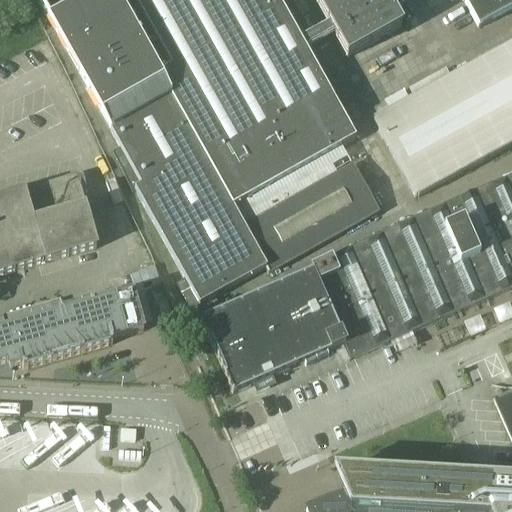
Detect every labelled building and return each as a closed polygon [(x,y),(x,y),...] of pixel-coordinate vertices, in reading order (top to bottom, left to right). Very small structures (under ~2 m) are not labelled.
[(177,286),(179,290),(191,311),(265,269),(268,275),(377,214),(352,168),(243,229),(233,210),(355,141),(276,0),(37,0),(121,150),(113,155),(123,172),(133,194),(136,192),(186,281),(177,286)] [(314,0),(348,59),(401,29),(388,6),(379,11),(373,0),(314,0)] [(511,0),(462,0),(478,30),(511,11),(511,0)] [(499,141),(505,151),(511,147),(511,46),(373,123),(415,200),(484,162),(479,152),(499,141)] [(479,152),(484,162),(505,151),(499,141),(479,152)] [(511,178),(403,226),(310,270),(312,274),(344,347),(355,372),(410,347),(406,338),(511,291),(511,178)] [(76,179),(0,200),(0,277),(96,250),(76,179)] [(344,347),(312,274),(201,323),(210,343),(224,375),(233,396),(249,389),(252,397),(253,397),(257,397),(261,397),(263,397),(266,396),(269,395),(274,393),(311,374),(306,364),(344,347)] [(0,366),(8,364),(10,371),(22,368),(23,372),(112,346),(111,342),(141,334),(132,295),(93,306),(93,304),(91,305),(90,303),(62,311),(60,302),(32,310),(35,322),(6,331),(2,318),(0,318),(0,366)] [(511,392),(492,401),(496,410),(511,448),(511,392)] [(135,432),(121,432),(120,443),(135,444),(135,432)] [(511,511),(511,480),(343,473),(359,509),(349,510),(343,496),(308,511),(511,511)]
